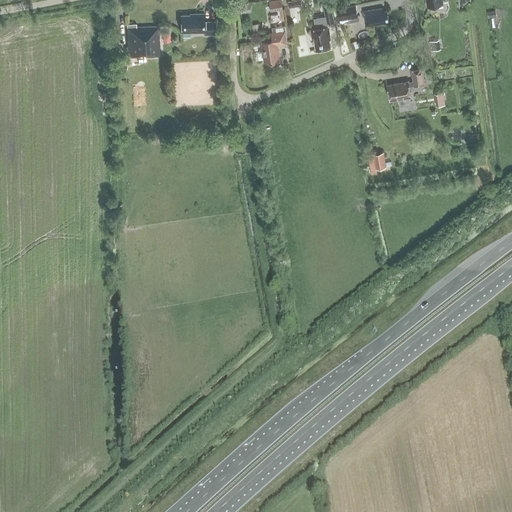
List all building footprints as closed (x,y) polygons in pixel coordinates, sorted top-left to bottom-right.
[(281,1),(269,3),(270,12),(282,10),(281,1)] [(251,8),(252,3),(239,4),(240,13),(251,12),(251,8)] [(338,8),(340,20),(357,17),(355,5),(338,8)] [(331,7),(324,9),(325,17),(327,23),(327,22),(333,21),(331,7)] [(388,23),(386,12),(381,13),(380,10),(363,13),(365,22),(368,22),(369,26),(388,23)] [(496,10),(487,12),(488,18),(497,17),(496,10)] [(195,16),(182,17),(182,33),(204,33),(205,37),(216,36),(215,22),(204,23),(204,14),(195,15),(195,16)] [(316,28),(310,29),(312,39),(314,39),(315,49),(330,47),(328,34),(329,34),(328,26),(327,26),(327,23),(325,17),(314,19),(316,28)] [(136,25),(126,25),(127,47),(127,57),(134,57),(160,56),(159,28),(136,28),(136,25)] [(287,44),(285,32),(278,33),(271,34),(272,41),(261,42),(263,63),(278,61),(276,46),(287,44)] [(431,49),(440,48),(439,39),(429,40),(431,49)] [(358,46),(356,41),(350,43),(352,49),(358,46)] [(407,82),(407,81),(387,85),(390,101),(410,97),(408,86),(413,85),(414,86),(424,84),(421,68),(410,70),(412,81),(407,82)] [(433,93),(435,105),(444,104),(442,91),(433,93)] [(385,163),(383,154),(368,156),(370,170),(377,169),(394,166),(393,162),(385,163)]
